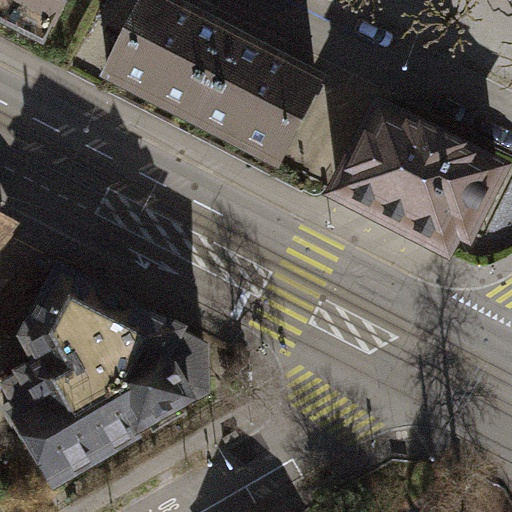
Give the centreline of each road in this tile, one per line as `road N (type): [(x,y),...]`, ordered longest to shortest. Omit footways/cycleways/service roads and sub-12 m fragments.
road 1 (secondary): [(488,332),(235,203),(82,181)]
road 2 (secondary): [(82,181),(188,276),(397,383)]
road 3 (residential): [(249,0),(511,125)]
road 4 (residential): [(397,383),(179,511)]
road 5 (secondary): [(397,383),(511,442)]
